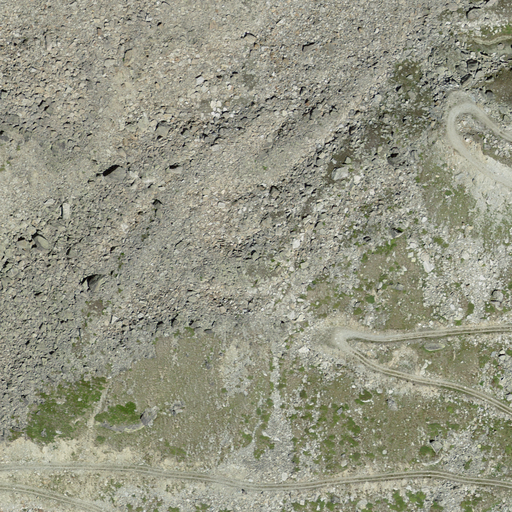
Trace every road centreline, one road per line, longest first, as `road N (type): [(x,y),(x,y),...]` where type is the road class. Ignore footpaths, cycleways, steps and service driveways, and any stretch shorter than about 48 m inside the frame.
road 1 (track): [(0,465),(148,463),(248,490),(404,475),(511,487)]
road 2 (track): [(511,407),(449,379),(370,359),(339,335),(511,328)]
road 3 (track): [(511,179),(477,160),(456,134),(456,120),(468,111),(511,139)]
